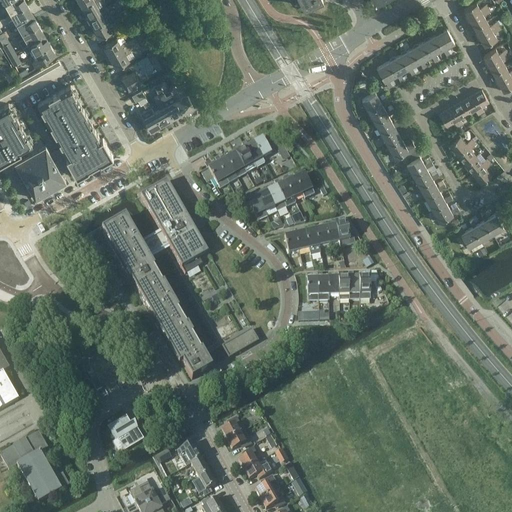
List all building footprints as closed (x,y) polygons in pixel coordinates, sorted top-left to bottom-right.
[(6,11),(9,16),(27,5),(24,0),(12,0),(0,7),(0,9),(2,13),(4,12),(6,11)] [(94,0),(81,8),(87,18),(106,7),(103,2),(106,0),(94,0)] [(127,0),(123,0),(121,1),(126,9),(131,6),(127,0)] [(465,17),(467,20),(489,7),(487,4),(480,8),(477,2),(464,10),(468,16),(465,17)] [(9,16),(11,20),(9,22),(8,24),(10,28),(11,27),(25,20),(32,15),(30,12),(31,12),(27,5),(9,16)] [(87,18),(93,28),(116,15),(114,10),(109,12),(106,7),(87,18)] [(468,23),(471,21),(474,27),(487,20),(484,15),(491,11),(489,7),(467,20),(468,23)] [(28,31),(39,25),(35,18),(34,18),(32,15),(25,20),(11,27),(14,32),(19,29),(22,34),(28,31)] [(116,15),(93,28),(99,38),(112,31),(108,25),(119,19),(116,15)] [(474,27),(478,33),(475,35),(477,38),(499,25),(497,22),(490,25),(487,20),(474,27)] [(19,43),(22,48),(44,36),(42,32),(43,32),(39,25),(28,31),(30,36),(25,39),(19,43)] [(478,40),(481,39),(485,45),(497,38),(494,33),(501,29),(500,27),(499,25),(477,38),(478,40)] [(443,49),(446,55),(450,53),(446,47),(454,42),(447,28),(441,31),(441,30),(436,33),(436,34),(435,35),(443,49)] [(123,36),(117,39),(103,47),(109,58),(123,49),(149,34),(147,29),(135,36),(126,41),(123,36)] [(123,49),(109,58),(115,68),(135,57),(131,51),(152,39),(149,34),(123,49)] [(431,55),(435,62),(438,60),(434,53),(443,49),(435,35),(430,38),(429,37),(424,40),(425,41),(423,41),(431,55)] [(44,36),(22,48),(25,53),(30,50),(31,50),(34,55),(51,45),(46,38),(46,39),(44,36)] [(412,48),(420,62),(423,68),(427,66),(423,60),(431,55),(423,41),(418,44),(418,43),(412,46),(413,47),(412,48)] [(10,42),(2,46),(8,56),(16,52),(10,42)] [(35,68),(55,56),(54,53),(54,52),(51,45),(34,55),(37,59),(32,62),(35,68)] [(413,68),(412,66),(420,62),(412,48),(407,51),(406,50),(401,53),(401,54),(400,54),(408,68),(412,75),(419,71),(416,67),(413,68)] [(484,63),(486,66),(508,53),(506,49),(499,53),(496,48),(483,55),(487,62),(484,63)] [(158,49),(146,56),(148,59),(151,57),(156,65),(161,62),(166,71),(170,69),(158,49)] [(16,52),(8,56),(14,66),(21,62),(16,52)] [(490,67),(493,73),(506,66),(503,61),(510,57),(508,53),(486,66),(488,68),(490,67)] [(402,77),(400,73),(408,68),(400,54),(395,57),(395,56),(389,59),(390,60),(389,61),(397,75),(400,81),(407,77),(406,75),(402,77)] [(148,59),(146,56),(132,65),(135,69),(121,77),(128,89),(148,78),(145,72),(153,68),(148,59)] [(385,82),(385,81),(388,87),(392,86),(389,79),(397,75),(389,61),(377,68),(377,69),(379,74),(380,74),(385,82)] [(494,81),(496,83),(511,74),(511,69),(509,71),(506,66),(493,73),(497,79),(494,81)] [(25,67),(18,71),(21,77),(29,73),(25,67)] [(500,85),(504,91),(511,86),(511,74),(496,83),(498,86),(500,85)] [(158,83),(153,86),(158,95),(161,101),(167,98),(163,92),(158,83)] [(70,85),(38,104),(38,105),(44,115),(44,116),(47,120),(47,121),(52,130),(53,131),(58,140),(59,141),(62,148),(51,155),(53,159),(65,153),(68,157),(66,158),(76,177),(78,176),(77,175),(87,170),(89,170),(88,169),(100,162),(100,163),(102,162),(101,161),(111,156),(111,157),(113,156),(102,137),(100,139),(71,87),(70,86),(70,85)] [(178,92),(174,85),(169,88),(173,95),(178,92)] [(158,95),(153,86),(148,88),(157,103),(161,101),(158,95)] [(471,95),(478,108),(482,114),(484,112),(481,107),(489,102),(482,89),(471,95)] [(151,107),(145,96),(141,90),(132,96),(135,102),(138,101),(140,105),(143,104),(146,110),(151,107)] [(186,94),(180,97),(178,92),(173,95),(175,100),(183,113),(194,107),(186,94)] [(368,110),(369,111),(388,100),(385,93),(381,95),(383,99),(380,100),(375,92),(362,99),(365,105),(364,105),(367,111),(368,110)] [(460,101),(468,114),(475,110),(479,116),(482,114),(478,108),(471,95),(460,101)] [(183,113),(175,100),(170,103),(167,98),(161,101),(164,106),(172,119),(183,113)] [(172,119),(164,106),(161,101),(157,103),(160,109),(154,112),(161,125),(172,119)] [(450,107),(461,126),(463,124),(460,119),(468,114),(460,101),(450,107)] [(374,122),(375,123),(389,115),(395,112),(393,108),(387,112),(382,103),(369,111),(372,116),(371,117),(374,122)] [(9,104),(0,108),(0,163),(13,156),(15,154),(19,161),(23,158),(19,152),(32,145),(31,144),(25,133),(24,132),(19,122),(18,121),(16,117),(15,116),(9,105),(9,104)] [(154,112),(151,107),(146,110),(149,115),(143,119),(150,132),(161,125),(154,112)] [(450,107),(439,114),(446,127),(454,122),(458,128),(461,126),(450,107)] [(380,134),(381,133),(382,134),(395,127),(395,126),(401,123),(399,120),(393,123),(389,115),(375,123),(378,128),(377,129),(380,134)] [(387,145),(388,145),(388,146),(402,138),(401,138),(408,134),(404,127),(399,130),(401,134),(400,135),(395,127),(382,134),(385,140),(384,140),(387,145)] [(449,145),(457,155),(468,146),(474,142),(471,139),(466,143),(460,136),(449,145)] [(253,143),(262,159),(271,154),(262,138),(253,143)] [(393,157),(394,156),(395,158),(403,153),(414,147),(410,139),(406,141),(408,145),(406,146),(402,138),(388,146),(391,151),(390,152),(393,157)] [(262,159),(253,143),(248,146),(245,142),(242,144),(244,149),(255,169),(264,164),(262,159)] [(457,155),(465,165),(476,156),(470,149),(476,144),(474,142),(468,146),(457,155)] [(16,165),(13,166),(16,172),(19,170),(25,181),(22,182),(25,188),(28,186),(35,199),(66,182),(65,181),(50,154),(45,146),(44,146),(15,163),(16,165)] [(255,169),(244,149),(238,152),(236,147),(233,149),(235,154),(246,174),(255,169)] [(403,153),(408,162),(419,156),(414,147),(403,153)] [(285,151),(279,155),(283,163),(289,159),(285,151)] [(246,174),(235,154),(230,157),(227,152),(223,154),(226,159),(238,179),(246,174)] [(412,174),(413,174),(414,175),(426,167),(433,164),(429,157),(425,160),(427,163),(424,164),(420,156),(419,156),(408,162),(407,163),(410,168),(409,169),(412,174)] [(465,165),(473,174),(489,161),(487,158),(482,162),(476,156),(465,165)] [(238,179),(226,159),(221,162),(218,157),(214,160),(217,164),(229,184),(238,179)] [(489,161),(473,174),(481,184),(492,175),(486,168),(492,163),(489,161)] [(229,184),(217,164),(212,167),(209,163),(205,165),(208,169),(211,176),(212,178),(219,190),(229,184)] [(419,186),(419,185),(420,186),(433,179),(440,176),(436,168),(431,171),(433,174),(431,176),(426,167),(414,175),(416,180),(419,186)] [(295,178),(302,195),(304,200),(314,195),(312,191),(304,174),(295,178)] [(285,183),(293,199),(302,195),(295,178),(289,181),(287,176),(283,178),(285,183)] [(261,178),(254,182),(256,187),(263,183),(262,180),(261,178)] [(425,197),(426,197),(427,198),(439,191),(446,187),(442,180),(438,182),(440,186),(438,187),(433,179),(420,186),(423,191),(422,192),(425,197)] [(285,183),(280,185),(278,181),(274,183),(276,187),(286,208),(295,204),(293,199),(285,183)] [(159,232),(169,249),(181,269),(208,254),(190,224),(166,183),(140,198),(159,232)] [(286,208),(276,187),(267,192),(274,208),(276,213),(286,208)] [(217,188),(212,191),(216,198),(221,195),(217,188)] [(319,192),(322,197),(327,194),(324,189),(319,192)] [(261,194),(259,190),(255,192),(265,212),(274,208),(267,192),(261,194)] [(433,209),(446,202),(452,198),(448,191),(446,193),(448,196),(444,199),(439,191),(427,198),(430,203),(429,204),(432,209),(433,208),(433,209)] [(246,196),(251,208),(257,222),(267,217),(265,212),(257,196),(251,199),(249,194),(246,196)] [(438,220),(439,220),(440,221),(453,214),(452,214),(459,210),(455,203),(451,205),(453,209),(450,210),(446,202),(433,209),(436,215),(435,215),(438,220)] [(499,231),(498,230),(503,226),(496,214),(487,219),(486,217),(490,214),(487,210),(480,214),(484,221),(492,233),(493,233),(493,234),(499,231)] [(299,214),(291,218),(295,226),(304,224),(299,214)] [(487,237),(487,236),(492,233),(484,221),(476,225),(475,223),(479,221),(476,216),(469,220),(473,227),(480,240),(481,239),(482,240),(487,237)] [(192,381),(212,369),(149,260),(169,249),(159,232),(144,241),(139,244),(125,218),(101,232),(107,242),(106,242),(110,248),(126,275),(125,275),(129,281),(140,300),(143,306),(144,306),(145,309),(148,315),(149,314),(155,325),(154,326),(158,331),(160,333),(159,334),(162,340),(163,339),(179,366),(182,364),(192,381)] [(348,240),(345,223),(344,219),(339,220),(340,225),(334,226),(338,243),(339,248),(354,245),(352,239),(348,240)] [(280,220),(270,225),(273,231),(283,228),(280,220)] [(476,244),(475,243),(480,240),(473,227),(464,232),(463,230),(467,227),(464,223),(458,227),(468,247),(470,246),(470,247),(476,244)] [(338,243),(334,226),(324,228),(328,245),(338,243)] [(314,230),(318,247),(328,245),(324,228),(314,230)] [(304,233),(308,250),(318,247),(314,230),(304,233)] [(294,235),(298,252),(308,250),(304,233),(294,235)] [(294,235),(284,237),(288,254),(298,252),(294,235)] [(484,247),(477,251),(480,256),(487,253),(484,247)] [(370,258),(362,262),(366,269),(374,265),(370,258)] [(338,278),(338,296),(339,302),(349,301),(348,278),(342,278),(342,273),(337,273),(338,278)] [(348,273),(348,278),(349,301),(359,301),(358,278),(353,278),(353,273),(348,273)] [(317,279),(318,302),(328,302),(328,296),(328,279),(322,279),(322,274),(317,274),(317,279)] [(358,278),(359,301),(370,301),(369,277),(358,278)] [(338,278),(328,279),(328,296),(338,296),(338,278)] [(317,279),(307,279),(307,302),(318,302),(317,279)] [(381,282),(373,284),(375,289),(376,294),(381,293),(380,288),(382,287),(381,282)] [(319,313),(298,313),(298,322),(319,321),(319,313)] [(222,347),(228,359),(229,359),(258,342),(251,330),(222,347)] [(0,409),(2,409),(18,400),(2,372),(9,369),(0,353),(0,409)] [(133,428),(127,418),(126,418),(108,429),(114,439),(116,441),(113,443),(112,444),(116,450),(141,435),(135,426),(133,428)] [(221,432),(227,441),(240,434),(236,428),(240,425),(236,418),(229,422),(231,427),(221,432)] [(244,449),(251,445),(248,439),(244,440),(240,434),(227,441),(232,451),(242,445),(244,449)] [(16,467),(38,504),(61,491),(68,487),(62,476),(55,480),(52,475),(49,471),(53,469),(43,452),(46,449),(38,435),(25,443),(24,441),(13,448),(0,455),(9,471),(16,467)] [(191,448),(189,445),(176,452),(179,458),(184,455),(190,466),(201,460),(193,447),(191,448)] [(238,462),(244,471),(257,464),(253,458),(257,455),(253,448),(246,452),(248,456),(238,462)] [(166,452),(156,458),(160,465),(171,459),(166,452)] [(281,452),(276,455),(279,461),(285,458),(281,452)] [(197,479),(208,473),(201,460),(190,466),(197,479)] [(260,469),(257,464),(244,471),(249,481),(257,476),(259,481),(273,473),(269,464),(260,469)] [(215,486),(208,473),(197,479),(205,492),(202,493),(204,498),(212,494),(209,490),(215,486)] [(255,492),(260,501),(274,494),(270,487),(274,485),(270,478),(262,482),(265,486),(255,492)] [(167,483),(173,493),(180,490),(176,482),(172,484),(171,481),(167,483)] [(147,506),(167,496),(163,489),(153,495),(147,483),(138,488),(147,506)] [(135,511),(147,506),(138,488),(129,493),(135,504),(125,510),(125,511),(135,511)] [(305,495),(301,488),(297,491),(301,497),(305,495)] [(278,509),(285,505),(281,498),(277,500),(274,494),(260,501),(266,511),(275,505),(278,509)] [(162,511),(160,507),(170,502),(167,496),(147,506),(150,511),(162,511)] [(299,500),(304,511),(312,507),(307,496),(299,500)] [(209,511),(222,511),(216,500),(210,503),(208,499),(201,503),(203,508),(206,506),(209,511)] [(188,501),(180,506),(182,510),(190,505),(188,501)]
